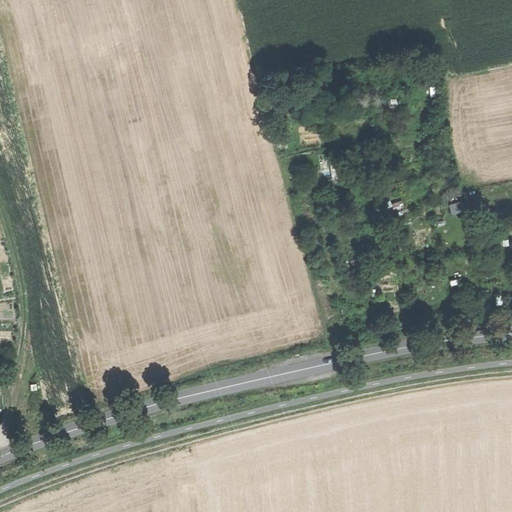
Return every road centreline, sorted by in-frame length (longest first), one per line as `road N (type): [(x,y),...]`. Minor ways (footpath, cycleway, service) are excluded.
road 1 (track): [(511,373),(259,421),(0,503)]
road 2 (tertiary): [(0,450),(330,359),(511,332)]
road 3 (track): [(0,203),(22,291),(5,447)]
